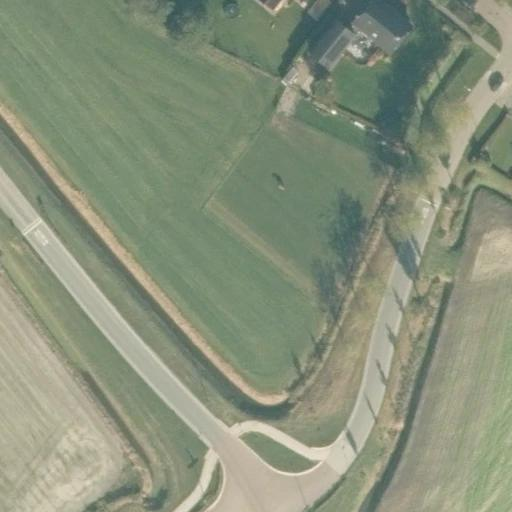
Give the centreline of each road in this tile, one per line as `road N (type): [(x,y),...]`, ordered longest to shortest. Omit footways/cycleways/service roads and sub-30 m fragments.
road 1 (tertiary): [(257,509),(306,493),(343,457),(365,414),(428,200),(457,138),(511,60)]
road 2 (primary): [(257,509),(222,439),(0,189)]
